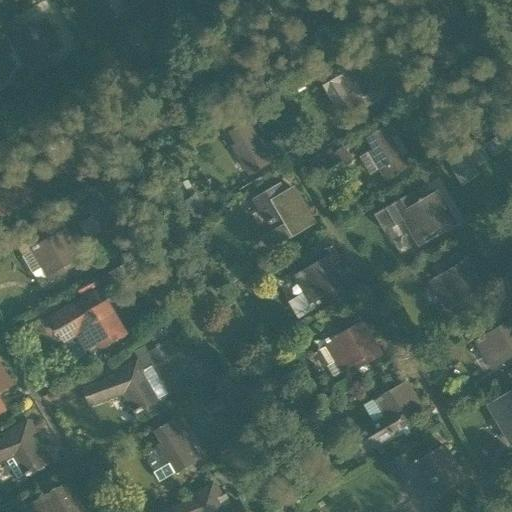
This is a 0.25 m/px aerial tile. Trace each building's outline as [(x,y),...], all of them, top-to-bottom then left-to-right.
[(126,0),(132,9),(146,0),(126,0)] [(10,34),(30,67),(61,48),(45,21),(27,32),(23,26),(10,34)] [(349,101),(356,112),(379,98),(373,87),(369,90),(365,83),(351,60),(337,69),(343,80),(339,83),(349,101)] [(337,108),(349,101),(339,83),(343,80),(337,69),(319,78),(337,108)] [(374,78),(365,83),(369,90),(373,87),(379,98),(387,93),(381,82),(378,84),(374,78)] [(233,146),(250,175),(274,161),(267,151),(264,153),(246,123),(231,132),(238,143),(233,146)] [(370,151),(387,180),(411,166),(404,155),(400,158),(383,128),(368,136),(375,148),(370,151)] [(497,137),(484,145),(492,158),(504,150),(497,137)] [(343,146),(334,153),(345,168),(355,161),(343,146)] [(482,146),(470,154),(478,167),(490,159),(482,146)] [(467,156),(449,168),(462,187),(480,175),(467,156)] [(264,238),(270,249),(314,224),(293,189),(285,194),(280,185),(255,200),(269,223),(274,232),(264,238)] [(384,232),(405,220),(401,213),(422,201),(421,199),(418,200),(414,192),(375,215),(384,232)] [(405,220),(421,246),(456,226),(436,192),(422,201),(401,213),(405,220)] [(33,248),(53,281),(61,276),(58,271),(81,257),(65,230),(33,248)] [(402,236),(391,242),(400,256),(411,249),(402,236)] [(436,273),(462,261),(458,252),(432,264),(436,273)] [(296,276),(306,293),(290,303),(300,319),(316,310),(313,304),(324,297),(327,303),(334,298),(335,298),(350,289),(331,255),(296,276)] [(432,281),(448,309),(467,298),(470,304),(487,294),(467,260),(432,281)] [(73,325),(88,350),(101,342),(104,348),(126,335),(101,292),(90,298),(90,297),(53,318),(61,332),(73,325)] [(327,303),(330,308),(338,303),(335,298),(334,298),(327,303)] [(477,340),(494,369),(511,358),(511,322),(511,320),(477,340)] [(325,344),(342,372),(360,361),(363,367),(381,356),(361,323),(325,344)] [(125,391),(138,413),(158,402),(141,373),(146,370),(140,359),(119,371),(121,375),(117,377),(84,390),(90,405),(125,391)] [(0,409),(2,408),(0,405),(0,393),(11,387),(0,367),(0,409)] [(356,436),(365,451),(407,427),(407,426),(408,425),(405,421),(422,411),(406,382),(375,401),(385,419),(356,436)] [(511,391),(489,406),(511,444),(511,391)] [(179,418),(172,422),(180,436),(188,432),(179,418)] [(170,465),(176,474),(199,461),(193,450),(189,452),(180,436),(172,422),(157,431),(163,442),(158,445),(170,465)] [(0,460),(14,455),(27,477),(46,466),(29,437),(35,433),(29,423),(8,435),(10,439),(6,441),(0,443),(0,460)] [(443,446),(415,463),(408,453),(387,466),(399,485),(414,476),(425,495),(443,484),(446,490),(463,480),(443,446)] [(160,484),(176,474),(170,465),(154,474),(160,484)] [(511,499),(511,477),(502,483),(511,499)] [(33,505),(37,511),(84,511),(68,484),(33,505)] [(244,511),(239,504),(226,511),(222,511),(215,500),(221,497),(215,486),(198,496),(200,499),(196,502),(192,505),(172,511),(244,511)]
